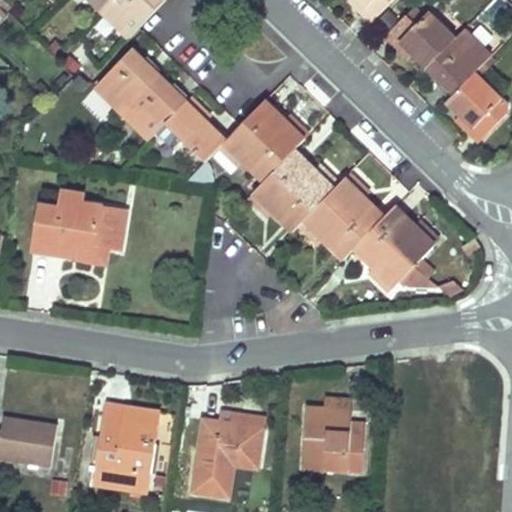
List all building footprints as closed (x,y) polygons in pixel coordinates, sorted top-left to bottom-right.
[(114,0),(88,0),(102,13),(114,0)] [(167,2),(165,0),(114,0),(102,13),(130,39),(167,2)] [(362,14),(366,10),(355,0),(350,0),(349,1),(362,14)] [(395,0),(355,0),(366,10),(362,14),(372,24),(395,0)] [(402,44),(408,50),(414,56),(428,69),(457,39),(430,14),(424,20),(414,10),(387,38),(397,48),(402,44)] [(428,69),(455,96),(477,73),(493,58),(466,30),(457,39),(428,69)] [(408,50),(402,44),(397,48),(410,60),(414,56),(408,50)] [(96,88),(124,115),(161,76),(134,49),(96,88)] [(508,104),(477,73),(455,96),(447,103),(461,117),(474,130),(470,134),(480,144),(508,117),(508,104)] [(162,130),(167,124),(188,103),(161,76),(124,115),(137,128),(150,141),(162,130)] [(207,122),(213,116),(194,97),(188,103),(207,122)] [(246,123),(286,161),(295,152),(306,140),(287,121),(267,101),(246,123)] [(219,150),(225,144),(227,142),(207,122),(188,103),(167,124),(180,137),(207,163),(219,150)] [(312,134),(292,115),(287,121),(306,140),(312,134)] [(458,121),(470,134),(474,130),(461,117),(458,121)] [(275,173),(286,161),(246,123),(227,142),(225,144),(244,163),(264,183),(275,173)] [(167,124),(162,130),(175,143),(180,137),(167,124)] [(225,144),(219,150),(239,169),(244,163),(225,144)] [(315,211),(325,200),(335,190),(316,171),(295,152),(286,161),(275,173),(315,211)] [(335,190),(341,184),(322,165),(316,171),(335,190)] [(315,211),(275,173),(264,183),(254,194),(274,213),(293,233),(299,227),(304,222),(315,211)] [(346,179),(366,198),(372,193),(352,173),(346,179)] [(325,200),(365,239),(375,228),(387,217),(366,198),(346,179),(341,184),(335,190),(325,200)] [(84,195),(65,192),(62,209),(78,211),(79,203),(82,202),(84,195)] [(249,199),(269,219),(274,213),(254,194),(249,199)] [(325,200),(315,211),(304,222),(324,241),(344,260),(355,250),(365,239),(325,200)] [(56,254),(61,255),(67,256),(72,254),(75,252),(76,244),(110,250),(121,251),(128,210),(82,202),(79,203),(78,211),(62,209),(42,206),(36,244),(57,247),(56,254)] [(387,217),(375,228),(415,267),(437,245),(436,244),(416,225),(397,207),(387,217)] [(440,240),(421,221),(416,225),(436,244),(440,240)] [(299,227),(319,246),(324,241),(304,222),(299,227)] [(437,291),(438,289),(415,267),(375,228),(365,239),(355,250),(374,269),(393,288),(394,289),(403,281),(409,287),(437,291)] [(57,247),(36,244),(35,251),(56,254),(57,247)] [(110,250),(76,244),(75,252),(74,260),(108,265),(110,250)] [(369,274),(389,293),(393,288),(374,269),(369,274)] [(352,403),(331,402),(330,411),(352,413),(352,403)] [(128,409),(118,408),(107,406),(102,436),(98,466),(95,486),(148,494),(159,426),(126,421),(128,409)] [(161,414),(128,409),(126,421),(159,426),(161,414)] [(330,411),(306,410),(304,450),(327,451),(326,472),(364,475),(367,424),(351,423),(352,413),(330,411)] [(265,420),(222,414),(221,424),(264,430),(265,420)] [(0,461),(25,465),(52,469),(59,427),(3,418),(1,431),(0,437),(0,461)] [(258,469),(261,450),(264,430),(221,424),(205,421),(194,493),(230,498),(235,466),(258,469)] [(98,466),(102,436),(93,434),(89,465),(98,466)] [(327,451),(304,450),(302,471),(326,472),(327,451)]
